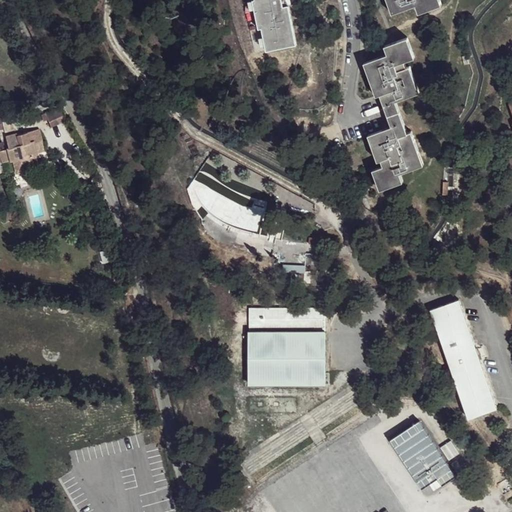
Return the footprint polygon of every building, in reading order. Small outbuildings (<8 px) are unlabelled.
[(252,0),(259,28),(262,28),(267,50),(297,44),(289,5),(283,6),(282,0),(252,0)] [(387,0),(392,13),(416,5),(419,12),(441,4),(439,0),(387,0)] [(511,20),(485,43),(498,59),(511,48),(511,20)] [(388,52),(366,62),(378,95),(383,93),(394,125),(370,134),(378,160),(382,159),(384,164),(374,169),(381,189),(403,181),(401,172),(423,163),(411,131),(407,133),(397,101),(420,92),(410,66),(407,67),(405,61),(415,56),(407,37),(385,45),(388,52)] [(41,114),(47,128),(65,121),(59,107),(41,114)] [(511,108),(503,112),(510,132),(508,133),(511,144),(511,108)] [(2,150),(5,160),(15,159),(18,172),(39,167),(36,153),(47,151),(42,130),(6,137),(9,148),(2,150)] [(459,301),(432,310),(470,417),(497,408),(459,301)] [(250,308),(249,331),(324,330),(324,308),(250,308)] [(249,331),(250,385),(326,384),(326,331),(324,330),(249,331)] [(425,497),(456,478),(421,421),(390,440),(425,497)]
